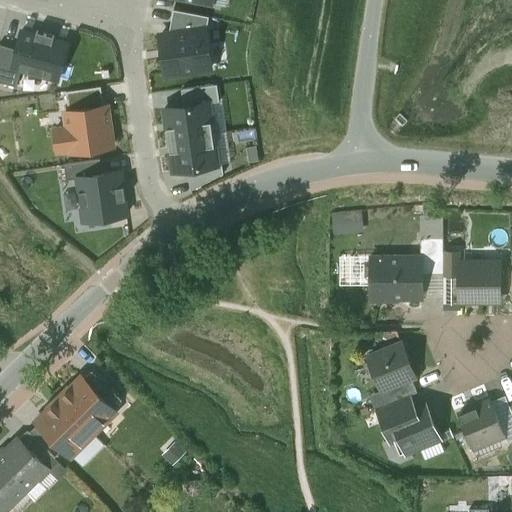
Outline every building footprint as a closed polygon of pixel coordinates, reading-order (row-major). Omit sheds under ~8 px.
[(169,33),(205,28),(206,30),(206,29),(209,16),(174,9),(169,33)] [(169,33),(161,34),(167,74),(211,68),(206,30),(205,28),(169,33)] [(58,78),(68,43),(54,39),(55,35),(37,30),(36,34),(22,30),(17,48),(12,66),(22,68),(58,78)] [(22,68),(12,66),(17,48),(0,43),(0,80),(17,86),(22,68)] [(184,105),(209,101),(209,103),(220,101),(217,83),(181,89),(184,105)] [(169,139),(213,133),(209,103),(209,101),(184,105),(165,107),(169,139)] [(114,145),(108,105),(65,111),(67,126),(65,127),(68,149),(70,149),(71,151),(114,145)] [(68,149),(65,127),(55,128),(58,150),(68,149)] [(213,133),(169,139),(174,171),(188,169),(218,164),(217,163),(213,133)] [(78,177),(78,176),(102,173),(100,158),(65,164),(67,179),(78,177)] [(217,163),(218,164),(188,169),(191,189),(224,172),(222,162),(217,163)] [(102,173),(78,176),(78,177),(84,220),(127,214),(125,198),(126,198),(122,170),(102,173)] [(361,213),(334,215),(335,231),(363,229),(361,213)] [(420,214),(421,237),(443,237),(444,214),(420,214)] [(443,237),(421,237),(421,256),(422,257),(422,273),(444,273),(444,252),(443,237)] [(461,252),(444,252),(444,273),(460,273),(460,262),(461,262),(461,252)] [(372,259),(372,257),(371,255),(340,255),(340,284),(372,284),(372,280),(367,275),(367,264),(372,259)] [(421,256),(372,257),(372,259),(367,264),(367,275),(372,280),(372,284),(372,300),(397,300),(400,297),(422,296),(422,273),(422,257),(421,256)] [(461,262),(460,262),(460,273),(460,300),(500,300),(500,262),(461,262)] [(444,273),(422,273),(422,296),(444,296),(444,273)] [(460,273),(444,273),(444,296),(444,302),(460,301),(460,300),(460,273)] [(402,343),(369,356),(382,389),(412,377),(415,376),(402,343)] [(101,394),(82,376),(60,398),(94,432),(116,410),(109,403),(101,394)] [(412,377),(382,389),(388,404),(410,394),(417,391),(412,377)] [(109,386),(101,394),(109,403),(118,394),(109,386)] [(388,404),(377,408),(389,438),(391,441),(400,438),(391,417),(415,407),(410,394),(388,404)] [(511,427),(511,411),(505,395),(491,401),(503,431),(511,427)] [(94,432),(60,398),(37,421),(55,439),(64,448),(71,455),(72,453),(94,432)] [(490,400),(459,413),(474,448),(505,435),(503,431),(491,401),(490,400)] [(415,407),(391,417),(400,438),(406,452),(411,450),(441,438),(426,403),(415,407)] [(511,427),(503,431),(505,435),(508,443),(511,441),(511,427)] [(47,448),(28,429),(20,438),(44,462),(53,454),(47,448)] [(104,443),(94,432),(72,453),(84,465),(104,443)] [(505,435),(474,448),(470,450),(474,462),(510,447),(508,443),(505,435)] [(44,462),(20,438),(1,456),(0,454),(0,463),(25,489),(35,499),(47,487),(37,477),(48,466),(44,462)] [(411,450),(406,452),(400,438),(391,441),(389,438),(382,441),(389,457),(400,462),(413,457),(411,450)] [(55,439),(47,448),(53,454),(55,457),(64,448),(55,439)] [(25,489),(0,463),(0,508),(2,511),(25,489)]
